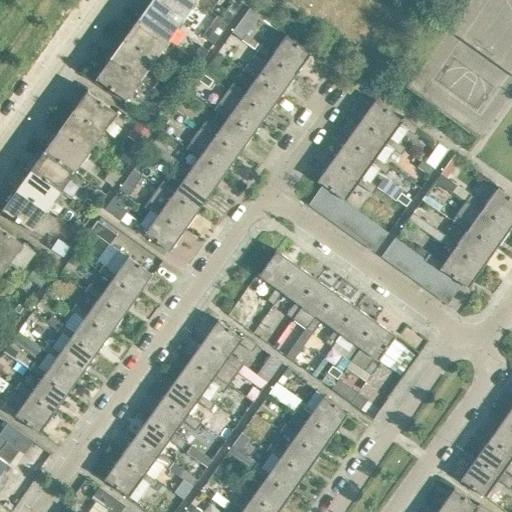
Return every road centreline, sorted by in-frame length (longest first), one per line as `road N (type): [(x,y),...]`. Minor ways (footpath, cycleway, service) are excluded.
road 1 (residential): [(259,185),(35,511)]
road 2 (residential): [(259,185),(481,342)]
road 3 (residential): [(481,342),(448,346),(333,511)]
road 4 (residential): [(389,511),(490,373),(481,342)]
road 5 (residential): [(0,134),(96,0)]
road 6 (residential): [(259,185),(329,87)]
